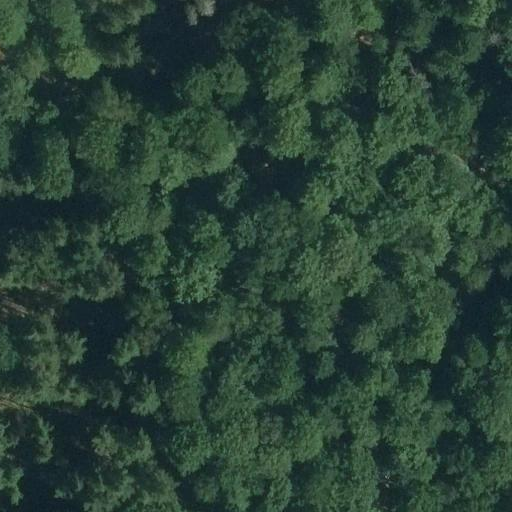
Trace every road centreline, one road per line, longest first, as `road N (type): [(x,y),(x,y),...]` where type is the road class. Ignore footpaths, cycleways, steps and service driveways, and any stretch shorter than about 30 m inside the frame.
road 1 (track): [(38,0),(202,511)]
road 2 (track): [(250,0),(0,100)]
